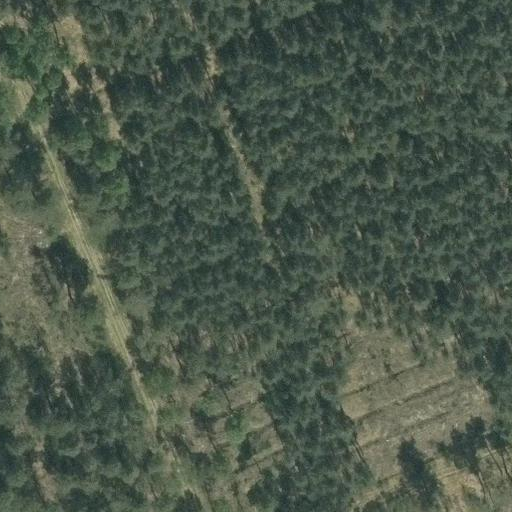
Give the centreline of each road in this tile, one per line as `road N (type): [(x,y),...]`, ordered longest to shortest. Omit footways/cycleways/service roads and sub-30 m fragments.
road 1 (track): [(0,36),(198,511)]
road 2 (track): [(511,434),(327,511)]
